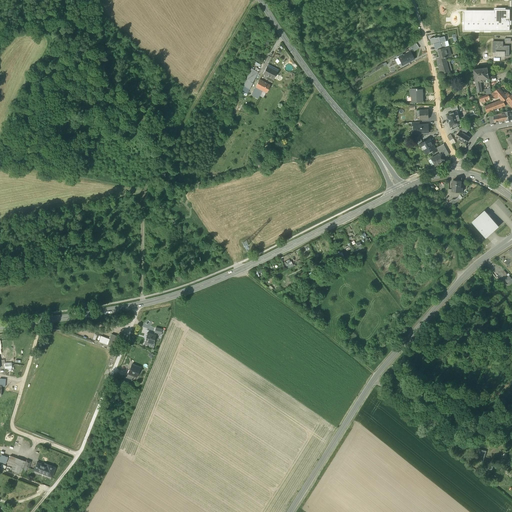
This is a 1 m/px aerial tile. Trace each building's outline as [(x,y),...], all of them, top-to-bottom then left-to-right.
[(464,13),(464,30),(510,31),(510,10),(494,9),(494,10),(494,13),(464,13)] [(435,37),(430,38),(432,45),(434,44),(436,50),(437,50),(446,47),(446,46),(444,41),(446,41),(445,36),(440,37),(439,37),(435,38),(435,37)] [(505,57),(505,55),(509,56),(509,46),(503,46),(503,41),(493,41),(493,42),(493,46),(493,52),(496,52),(496,57),(505,57)] [(413,52),(419,48),(416,43),(408,48),(410,51),(411,50),(413,52)] [(448,56),(448,53),(446,47),(437,50),(439,57),(437,57),(439,63),(447,61),(446,57),(448,56)] [(401,63),(402,65),(414,59),(411,54),(410,51),(406,53),(398,57),(401,63)] [(447,61),(439,63),(438,63),(441,74),(450,71),(449,71),(446,62),(446,61),(447,61)] [(267,76),(273,79),(277,72),(267,66),(263,74),(265,75),(263,77),(266,79),(267,76)] [(484,81),(484,80),(489,79),(488,74),(489,74),(488,72),(487,67),(474,69),(475,81),(480,80),(480,82),(480,81),(484,81)] [(246,80),(252,83),(258,72),(254,70),(251,68),(246,80)] [(243,86),(249,89),(252,83),(246,80),(243,86)] [(262,91),(266,92),(269,85),(259,80),(255,87),(262,91)] [(249,89),(243,86),(241,91),(247,94),(249,89)] [(251,95),(258,99),(260,96),(262,91),(255,87),(251,95)] [(498,96),(502,100),(503,102),(503,101),(505,100),(508,98),(508,97),(505,94),(499,88),(494,91),(494,92),(492,93),(496,98),(498,96)] [(413,96),(414,102),(423,102),(422,89),(417,89),(411,89),(411,96),(413,96)] [(505,105),(503,101),(503,102),(502,100),(492,104),(485,106),(487,112),(505,105)] [(420,116),(420,119),(429,119),(428,110),(417,110),(417,116),(420,116)] [(449,122),(450,127),(461,123),(457,111),(452,112),(446,114),(448,119),(449,122)] [(500,121),(506,120),(504,112),(493,115),(494,123),(500,121)] [(414,125),(414,134),(419,134),(419,133),(429,132),(428,125),(420,125),(414,125)] [(455,138),(466,144),(470,137),(465,134),(460,131),(455,138)] [(425,147),(428,153),(435,148),(433,144),(433,145),(429,139),(421,144),(423,148),(425,147)] [(449,154),(446,148),(443,144),(437,148),(439,150),(439,151),(440,153),(441,153),(443,157),(449,154)] [(435,164),(436,166),(445,161),(443,157),(441,153),(440,153),(432,158),(432,159),(435,164)] [(452,191),(460,192),(460,187),(461,181),(453,180),(453,183),(453,186),(452,191)] [(473,193),(457,207),(466,217),(482,202),(473,193)] [(487,213),(485,211),(472,223),(485,237),(498,225),(490,216),(487,213)] [(144,344),(149,346),(149,344),(150,342),(153,343),(155,335),(147,333),(144,344)] [(111,334),(110,339),(107,345),(111,346),(113,347),(112,349),(111,351),(114,352),(115,350),(118,343),(120,338),(111,334)] [(99,342),(107,345),(110,339),(101,336),(99,342)] [(133,375),(136,377),(140,367),(132,364),(128,374),(133,375)] [(479,458),(484,460),(485,458),(487,454),(482,451),(479,458)] [(11,470),(22,474),(24,467),(26,461),(8,455),(8,457),(7,459),(6,464),(12,466),(11,470)] [(489,466),(497,469),(499,464),(491,461),(489,466)] [(34,470),(44,474),(48,466),(47,466),(37,462),(34,470)] [(48,464),(47,466),(48,466),(44,474),(52,477),(56,468),(48,464)]
